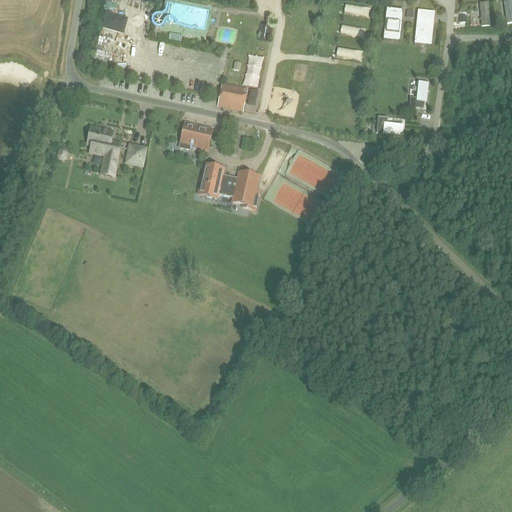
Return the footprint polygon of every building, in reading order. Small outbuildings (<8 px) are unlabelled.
[(481,4),(479,6),(480,10),(481,27),(489,27),(488,5),(486,5),(485,4),(481,4)] [(388,10),(386,34),(399,35),(401,11),(388,10)] [(225,26),(237,29),(239,17),(228,14),(225,26)] [(431,19),(415,18),(413,36),(428,38),(431,19)] [(168,40),(181,42),(182,36),(170,34),(168,40)] [(258,60),(253,90),(267,92),(271,62),(258,60)] [(410,99),(409,109),(423,110),(424,104),(426,104),(428,85),(418,84),(416,100),(410,99)] [(243,112),(247,89),(222,85),(217,107),(243,112)] [(378,118),(376,132),(383,133),(383,135),(402,137),(403,127),(387,125),(387,119),(378,118)] [(212,131),(184,125),(179,149),(192,152),(193,149),(208,152),(212,131)] [(91,129),(88,146),(92,147),(90,153),(106,157),(103,168),(102,175),(114,177),(115,171),(118,159),(117,159),(120,148),(110,146),(111,141),(113,134),(91,129)] [(141,168),(145,151),(130,147),(126,165),(141,168)] [(59,151),(57,158),(59,161),(63,163),(66,161),(68,154),(67,150),(63,149),(59,151)] [(300,159),(292,176),(335,196),(343,179),(300,159)] [(228,178),(222,177),(224,169),(205,165),(198,196),(217,200),(218,195),(233,199),(232,203),(243,206),(242,208),(255,211),(259,192),(255,191),(258,177),(239,173),(237,179),(228,177),(228,178)] [(277,200),(287,212),(302,198),(291,187),(277,200)]
